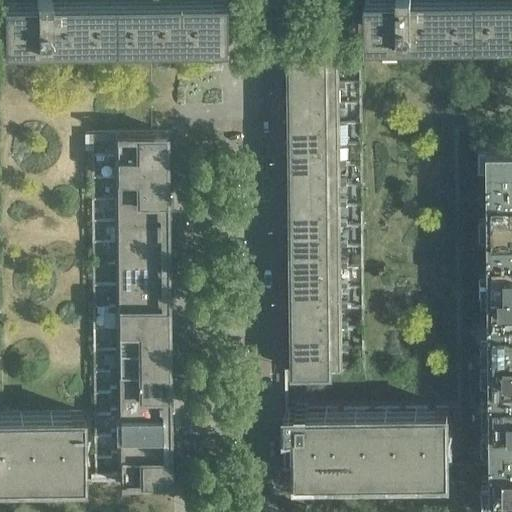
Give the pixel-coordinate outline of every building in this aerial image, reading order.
[(221,30),(221,0),(1,0),(2,32),(221,30)] [(511,26),(511,0),(367,0),(368,28),(511,26)] [(337,40),(337,39),(290,40),(293,54),(294,60),(294,61),(337,61),(337,45),(345,45),(345,40),(337,40)] [(345,61),(337,61),(294,61),(294,60),(290,60),(294,74),(294,80),(294,82),(337,81),(337,66),(345,66),(345,61)] [(345,81),(337,81),(294,82),(294,80),(291,80),(294,95),(294,101),(294,102),(337,102),(337,86),(345,86),(345,81)] [(345,101),(337,102),(294,102),(294,101),(291,101),(294,115),(294,121),(294,122),(337,122),(337,106),(345,106),(345,101)] [(345,122),(337,122),(294,122),(294,121),(291,121),(294,135),(294,142),(294,143),(338,143),(338,132),(337,127),(346,127),(345,122)] [(0,329),(0,479),(111,478),(119,478),(161,477),(157,132),(115,132),(107,132),(87,132),(89,329),(0,329)] [(511,210),(511,140),(488,141),(489,211),(511,210)] [(338,159),(338,143),(294,143),(294,145),(295,151),(291,165),(295,165),(295,164),(338,164),(346,164),(346,159),(338,159)] [(338,179),(338,164),(295,164),(295,165),(295,172),(292,186),(295,186),(295,185),(338,184),(346,184),(346,179),(338,179)] [(292,206),(295,206),(295,205),(338,204),(346,204),(346,199),(338,200),(338,184),(295,185),(295,186),(295,192),(292,206)] [(338,220),(338,204),(295,205),(295,206),(295,212),(292,226),(295,226),(295,225),(339,225),(347,225),(347,220),(338,220)] [(511,280),(511,210),(489,211),(490,281),(511,280)] [(339,240),(339,225),(295,225),(295,226),(295,233),(292,247),(296,247),(296,246),(339,245),(347,245),(347,240),(339,240)] [(339,261),(339,245),(296,246),(296,247),(296,253),(293,267),(296,267),(296,266),(339,266),(347,265),(347,261),(339,261)] [(339,281),(339,266),(296,266),(296,267),(296,274),(293,288),(296,288),(296,286),(339,286),(347,286),(347,281),(339,281)] [(511,351),(511,280),(490,281),(490,351),(511,351)] [(339,302),(339,286),(296,286),(296,288),(296,294),(293,308),(296,308),(296,307),(339,306),(347,306),(347,301),(339,302)] [(340,322),(339,306),(296,307),(296,308),(296,314),(293,328),(296,328),(296,327),(340,327),(348,327),(348,322),(340,322)] [(340,342),(340,327),(296,327),(296,328),(296,335),(293,349),(297,349),(297,348),(340,347),(348,347),(348,342),(340,342)] [(340,363),(340,347),(297,348),(297,349),(297,355),(294,369),(340,369),(340,368),(348,368),(348,363),(340,363)] [(511,421),(511,351),(490,351),(491,422),(511,421)] [(448,421),(448,413),(448,407),(436,407),(436,412),(427,413),(427,409),(415,409),(415,413),(415,416),(410,416),(399,416),(399,414),(385,414),(385,415),(385,416),(382,416),(369,417),(369,414),(358,414),(358,410),(343,410),(343,414),(327,414),(327,408),(307,408),(307,405),(296,405),(296,408),(286,408),(286,412),(286,445),(286,454),(296,452),(296,474),(304,473),(307,472),(307,474),(328,474),(328,467),(358,474),(358,467),(388,473),(388,467),(418,473),(418,466),(448,473),(448,464),(448,445),(453,445),(451,435),(454,421),(448,421)] [(511,492),(511,421),(491,422),(492,492),(511,492)]
